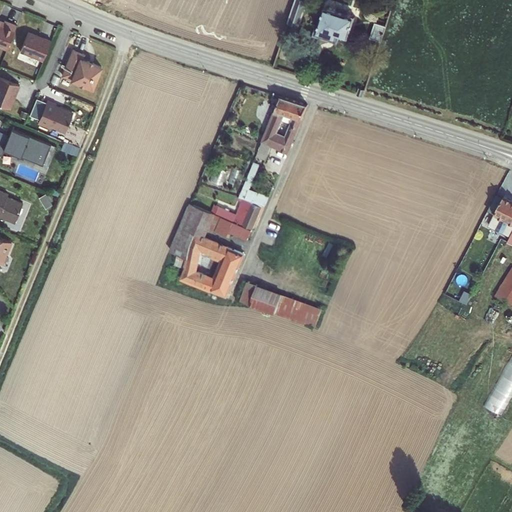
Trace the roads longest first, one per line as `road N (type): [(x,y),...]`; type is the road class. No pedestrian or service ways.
road 1 (track): [(0,358),(130,33)]
road 2 (tertiary): [(76,11),(320,94)]
road 3 (residential): [(234,298),(320,94)]
road 4 (tertiary): [(320,94),(511,157)]
